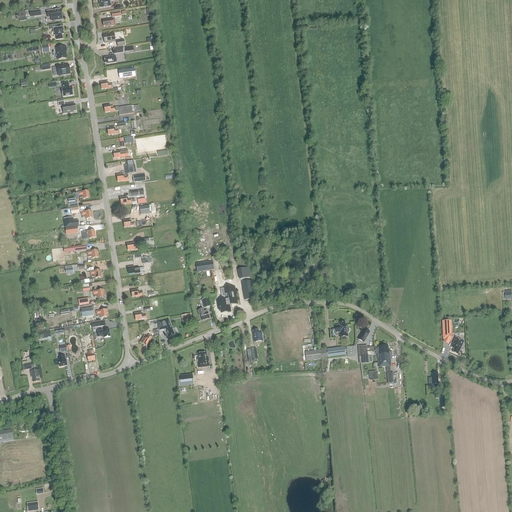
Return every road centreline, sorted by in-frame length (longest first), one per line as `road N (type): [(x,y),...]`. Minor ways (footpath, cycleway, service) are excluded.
road 1 (unclassified): [(129,366),(269,308),(331,303),(353,306),(499,384)]
road 2 (unclassified): [(129,366),(74,0)]
road 3 (unclassified): [(68,511),(48,387)]
